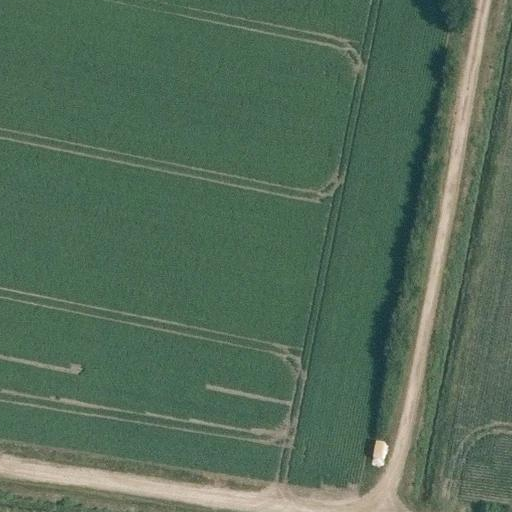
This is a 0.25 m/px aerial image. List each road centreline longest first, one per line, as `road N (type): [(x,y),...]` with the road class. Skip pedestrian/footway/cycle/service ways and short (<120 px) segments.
road 1 (track): [(386,511),(487,0)]
road 2 (track): [(0,462),(346,511)]
